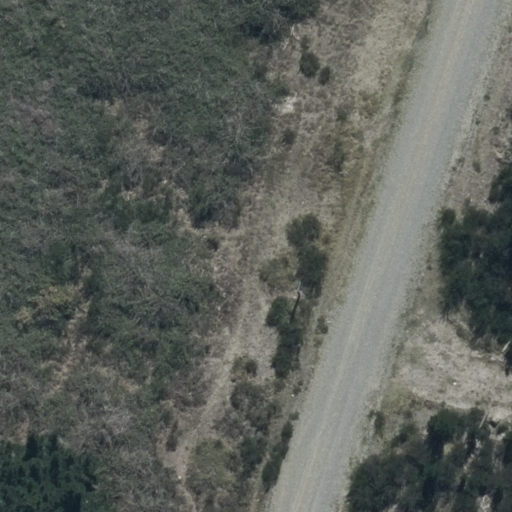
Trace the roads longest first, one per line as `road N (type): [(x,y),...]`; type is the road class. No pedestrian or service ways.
road 1 (track): [(488,0),(322,511)]
road 2 (track): [(511,396),(366,384)]
